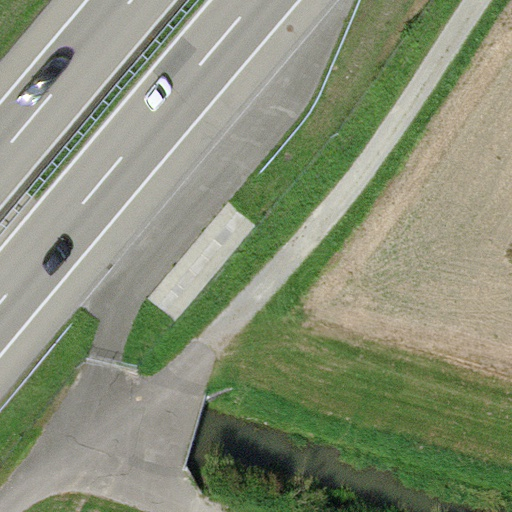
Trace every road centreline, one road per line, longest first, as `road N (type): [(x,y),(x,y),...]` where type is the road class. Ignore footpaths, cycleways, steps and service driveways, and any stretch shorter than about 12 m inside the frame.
road 1 (track): [(104,474),(127,458),(366,170),(481,0)]
road 2 (motorway): [(0,307),(258,0)]
road 3 (motorway): [(136,0),(0,162)]
road 4 (track): [(187,511),(104,474),(53,465),(5,511)]
